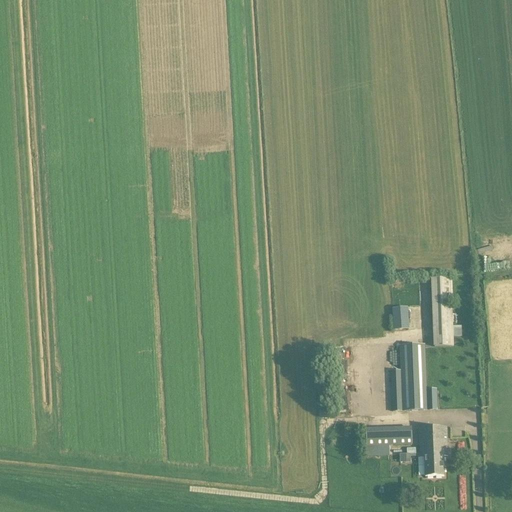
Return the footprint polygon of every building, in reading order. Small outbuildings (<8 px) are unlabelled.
[(480,256),(497,257),(498,236),(481,236),(480,256)] [(491,267),(506,263),(504,256),(489,260),(491,267)] [(432,355),(453,354),(450,279),(431,280),(434,348),(432,348),(432,355)] [(407,329),(406,309),(393,309),(394,329),(407,329)] [(393,412),(426,410),(424,346),(400,347),(401,372),(391,372),(393,412)] [(366,447),(389,447),(412,446),(411,428),(366,430),(366,447)] [(447,458),(447,457),(446,428),(419,429),(420,457),(425,456),(425,477),(443,476),(443,458),(447,458)] [(389,447),(366,447),(362,448),(362,458),(390,457),(389,447)]
